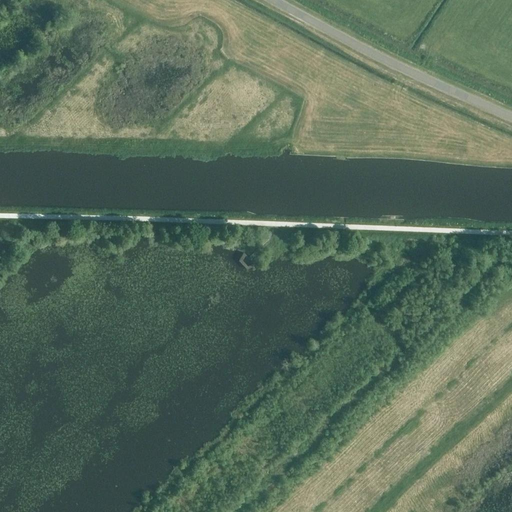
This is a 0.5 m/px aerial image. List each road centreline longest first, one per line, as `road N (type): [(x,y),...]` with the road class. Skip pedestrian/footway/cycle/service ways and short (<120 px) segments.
road 1 (track): [(511,237),(0,220)]
road 2 (tertiary): [(511,117),(273,0)]
